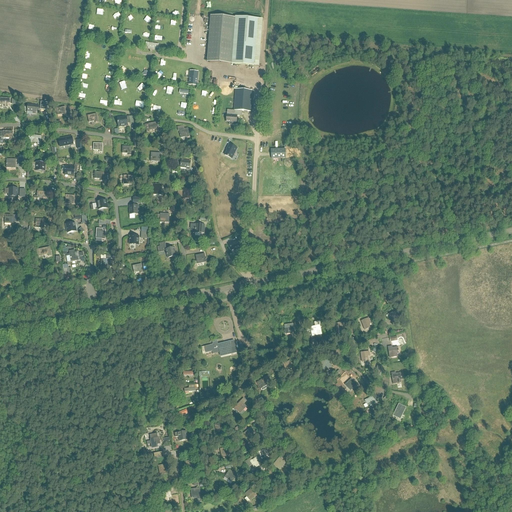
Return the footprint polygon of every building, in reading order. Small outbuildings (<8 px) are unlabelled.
[(254,66),(258,20),(236,18),(232,64),(254,66)] [(197,86),(198,72),(189,71),(188,85),(197,86)] [(252,91),(236,89),(234,111),(242,111),(250,112),(251,102),(253,102),(254,93),(252,93),(252,91)] [(11,98),(3,98),(0,97),(0,105),(4,106),(4,107),(7,107),(8,103),(11,103),(11,98)] [(40,106),(37,105),(28,105),(27,112),(33,112),(33,114),(36,115),(37,112),(39,112),(40,106)] [(68,116),(66,107),(56,109),(58,118),(60,118),(59,116),(64,115),(64,117),(68,116)] [(242,117),(242,111),(234,111),(227,110),(226,122),(229,123),(229,125),(234,126),(235,123),(237,123),(237,116),(242,117)] [(99,123),(97,114),(88,116),(89,123),(95,122),(95,124),(99,123)] [(133,117),(127,117),(118,119),(119,126),(125,125),(125,127),(128,126),(128,124),(134,123),(133,117)] [(159,131),(158,127),(160,127),(159,122),(145,125),(146,131),(149,130),(149,131),(156,130),(156,132),(159,131)] [(190,137),(188,128),(179,130),(181,137),(187,136),(187,138),(190,137)] [(13,140),(13,131),(4,131),(3,138),(10,138),(10,140),(13,140)] [(29,135),(28,144),(32,145),(32,143),(38,143),(38,145),(41,145),(42,136),(29,135)] [(72,137),(63,139),(58,140),(60,147),(71,145),(71,147),(74,146),(72,137)] [(103,153),(103,144),(94,144),(94,151),(100,151),(100,153),(103,153)] [(232,159),(237,149),(229,145),(227,150),(228,150),(225,156),(232,159)] [(131,156),(132,147),(122,147),(122,154),(128,154),(128,156),(131,156)] [(271,159),(286,158),(285,149),(271,150),(271,159)] [(151,153),(151,162),(160,163),(161,153),(151,153)] [(7,159),(6,168),(16,169),(16,160),(7,159)] [(181,161),(181,168),(181,170),(190,170),(190,161),(181,161)] [(45,171),(45,163),(36,162),(36,170),(42,170),(42,171),(45,171)] [(65,166),(65,175),(74,176),(74,173),(75,167),(74,167),(65,166)] [(104,182),(104,172),(95,172),(94,179),(101,180),(100,181),(104,182)] [(133,186),(133,176),(124,176),(123,183),(130,183),(129,186),(133,186)] [(162,193),(162,185),(153,184),(153,192),(159,192),(159,193),(162,193)] [(19,198),(19,188),(9,188),(9,196),(15,196),(15,198),(19,198)] [(194,198),(194,195),(192,195),(192,190),(183,190),(183,200),(189,200),(189,199),(192,199),(192,198),(194,198)] [(46,201),(47,192),(37,191),(37,199),(43,199),(43,201),(46,201)] [(74,205),(75,196),(66,195),(65,203),(71,203),(71,205),(74,205)] [(107,200),(97,201),(98,210),(108,209),(107,200)] [(138,206),(129,206),(129,215),(139,215),(138,206)] [(160,214),(160,223),(169,223),(169,214),(160,214)] [(18,216),(5,215),(5,224),(14,224),(14,221),(18,221),(18,216)] [(45,230),(45,220),(36,219),(35,227),(42,227),(41,229),(45,230)] [(77,232),(75,223),(66,224),(67,233),(77,232)] [(195,230),(195,234),(205,234),(205,225),(196,224),(195,230)] [(96,239),(103,239),(103,240),(106,240),(107,231),(103,231),(103,229),(97,229),(96,239)] [(129,245),(136,245),(139,245),(139,236),(130,236),(129,245)] [(235,250),(242,247),(239,240),(235,242),(235,243),(229,246),(232,251),(235,249),(235,250)] [(48,257),(51,256),(50,248),(37,250),(38,257),(48,255),(48,257)] [(175,248),(166,250),(168,259),(177,257),(175,248)] [(70,251),(69,252),(70,253),(70,254),(70,255),(71,260),(71,262),(78,261),(80,261),(81,260),(80,258),(80,256),(83,255),(83,253),(79,253),(79,252),(75,252),(75,251),(72,251),(70,251)] [(197,264),(206,263),(205,254),(196,256),(197,264)] [(101,260),(101,271),(110,271),(110,260),(101,260)] [(143,273),(142,264),(132,266),(134,273),(140,272),(140,273),(143,273)] [(398,322),(395,313),(388,316),(389,320),(391,319),(392,324),(397,323),(396,322),(398,322)] [(365,330),(371,328),(369,323),(371,322),(369,318),(361,321),(365,330)] [(337,333),(346,332),(345,323),(336,324),(337,333)] [(286,335),(291,334),(291,331),(294,331),(293,325),(285,326),(286,335)] [(318,330),(317,327),(311,328),(311,331),(308,331),(309,339),(315,337),(315,336),(322,335),(321,330),(318,330)] [(218,344),(218,343),(217,341),(217,340),(215,341),(215,342),(212,342),(213,345),(205,346),(206,353),(214,351),(215,353),(220,352),(221,356),(229,354),(229,352),(232,352),(232,348),(235,347),(233,341),(218,344)] [(388,348),(390,356),(390,358),(398,357),(397,354),(398,354),(398,352),(399,352),(399,350),(399,351),(398,348),(393,349),(393,347),(388,348)] [(255,364),(259,364),(260,367),(265,367),(264,362),(265,361),(265,360),(264,357),(259,357),(259,356),(254,356),(255,364)] [(286,370),(294,367),(292,361),(284,364),(286,370)] [(395,373),(391,373),(393,385),(401,383),(401,380),(402,380),(401,378),(403,378),(402,377),(401,374),(396,375),(395,373)] [(269,376),(257,383),(260,388),(272,381),(269,376)] [(350,390),(356,384),(352,380),(346,385),(350,390)] [(369,407),(376,403),(373,397),(365,402),(369,407)] [(239,412),(245,406),(244,405),(246,403),(246,402),(243,399),(241,402),(235,408),(239,412)] [(401,415),(405,407),(399,405),(395,412),(401,415)] [(217,434),(224,432),(221,422),(214,425),(217,434)] [(248,439),(255,433),(251,429),(244,434),(248,439)] [(179,442),(185,441),(184,438),(187,438),(186,432),(178,433),(179,442)] [(152,448),(157,447),(157,445),(160,444),(159,438),(150,440),(152,448)] [(223,458),(228,457),(227,454),(230,453),(229,447),(220,449),(223,458)] [(254,467),(262,463),(258,457),(251,462),(254,467)] [(279,469),(284,463),(280,459),(274,465),(279,469)] [(189,461),(184,462),(186,469),(189,469),(190,473),(195,472),(194,470),(197,469),(196,463),(190,464),(189,461)] [(160,475),(166,474),(165,472),(168,471),(167,465),(159,466),(160,475)] [(232,482),(236,478),(233,476),(235,474),(230,470),(225,477),(232,482)] [(192,499),(201,498),(200,489),(191,490),(192,499)] [(251,501),(255,497),(253,495),(255,493),(251,489),(245,494),(251,501)] [(164,502),(169,501),(169,498),(172,498),(171,492),(162,494),(164,502)]
